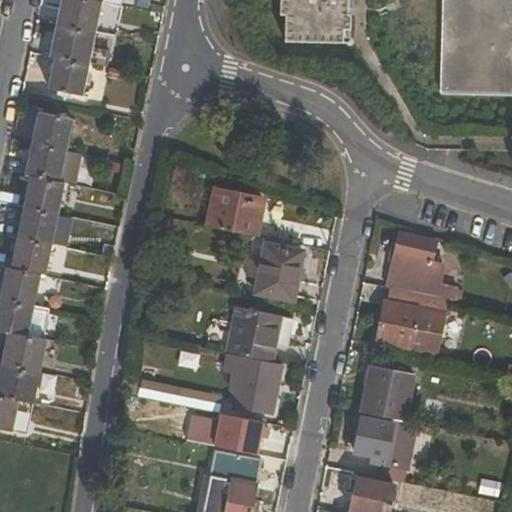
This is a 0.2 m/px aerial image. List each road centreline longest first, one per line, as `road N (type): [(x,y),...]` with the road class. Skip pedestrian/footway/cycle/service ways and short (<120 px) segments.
road 1 (residential): [(83,511),(167,66)]
road 2 (residential): [(297,511),(367,162)]
road 3 (residential): [(167,66),(232,78),(343,125),(367,162)]
road 4 (residential): [(367,162),(511,211)]
